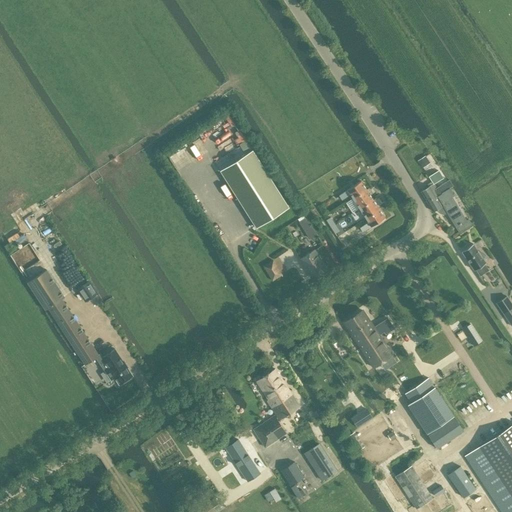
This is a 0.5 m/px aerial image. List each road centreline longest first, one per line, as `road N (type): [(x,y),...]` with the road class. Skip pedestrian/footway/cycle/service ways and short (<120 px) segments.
road 1 (unclassified): [(0,499),(420,228),(420,204),(289,0)]
road 2 (track): [(452,339),(392,394),(469,511)]
